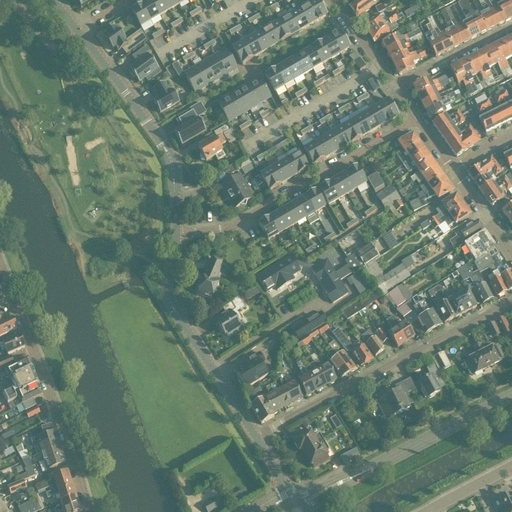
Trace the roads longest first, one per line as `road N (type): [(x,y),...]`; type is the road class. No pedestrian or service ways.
road 1 (residential): [(253,437),(511,301)]
road 2 (residential): [(172,236),(230,228),(416,122)]
road 3 (residential): [(87,511),(0,268)]
road 4 (tertiary): [(299,511),(308,498),(511,394)]
road 5 (tertiary): [(172,236),(171,162),(78,31)]
road 6 (tertiary): [(253,437),(164,291),(172,236)]
road 7 (residential): [(248,145),(379,70)]
road 8 (residential): [(393,90),(511,28)]
